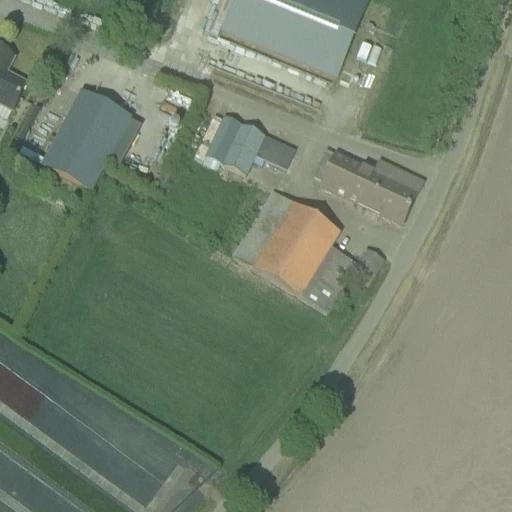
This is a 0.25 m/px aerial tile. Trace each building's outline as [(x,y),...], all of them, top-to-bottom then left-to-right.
[(335,82),(368,3),(360,0),(234,0),(220,35),(335,82)] [(0,108),(12,115),(17,105),(26,88),(0,73),(0,71),(7,59),(0,55),(0,108)] [(90,198),(120,142),(130,124),(79,97),(70,115),(40,171),(90,198)] [(222,123),(203,162),(221,171),(243,181),(262,141),(239,130),(222,123)] [(334,160),(318,193),(399,231),(421,187),(395,175),(390,186),(334,160)] [(271,197),(232,262),(269,284),(297,302),(326,320),(349,282),(359,288),(366,292),(382,265),(365,254),(356,269),(329,253),(338,238),(271,197)]
